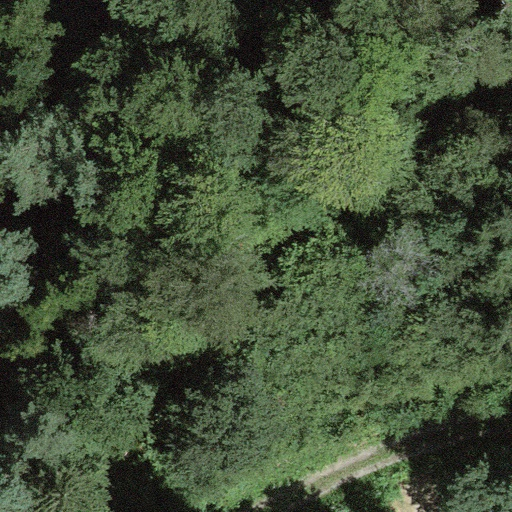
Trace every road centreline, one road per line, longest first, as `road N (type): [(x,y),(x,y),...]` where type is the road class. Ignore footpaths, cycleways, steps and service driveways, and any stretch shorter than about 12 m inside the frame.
road 1 (track): [(115,0),(0,344)]
road 2 (track): [(511,422),(356,460),(245,511)]
